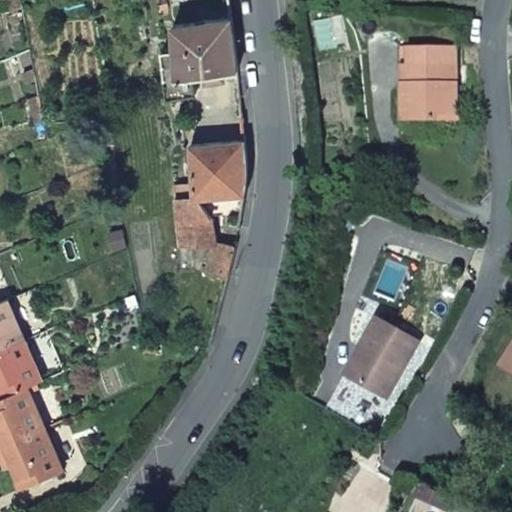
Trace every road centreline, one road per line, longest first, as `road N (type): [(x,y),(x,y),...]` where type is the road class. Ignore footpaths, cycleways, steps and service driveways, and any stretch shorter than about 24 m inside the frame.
road 1 (residential): [(249,0),(262,177),(251,251),(224,349),(139,511)]
road 2 (residential): [(495,0),(490,66),(500,202),(491,271),(430,432)]
